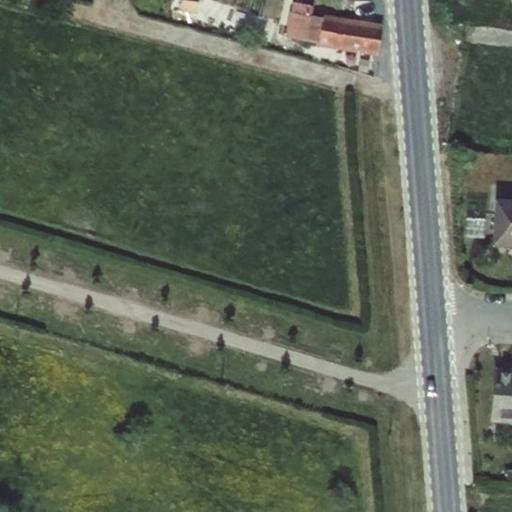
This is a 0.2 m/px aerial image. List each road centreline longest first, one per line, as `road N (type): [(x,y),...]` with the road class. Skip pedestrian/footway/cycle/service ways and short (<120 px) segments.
road 1 (unclassified): [(441,401),(0,271)]
road 2 (residential): [(435,321),(409,0)]
